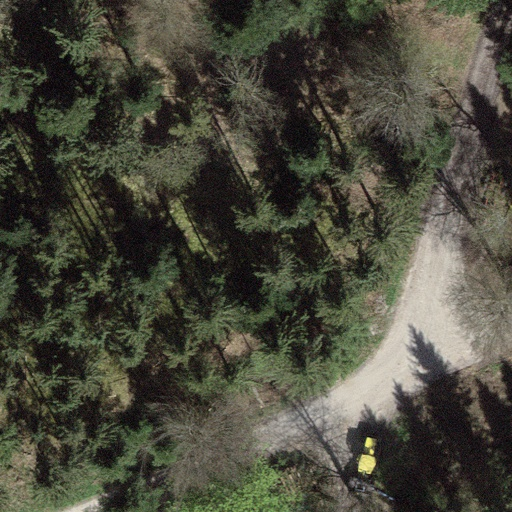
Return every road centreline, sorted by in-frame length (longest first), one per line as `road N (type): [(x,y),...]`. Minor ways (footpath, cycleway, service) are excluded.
road 1 (track): [(91,511),(511,326)]
road 2 (track): [(399,378),(511,13)]
road 3 (track): [(399,378),(361,511)]
